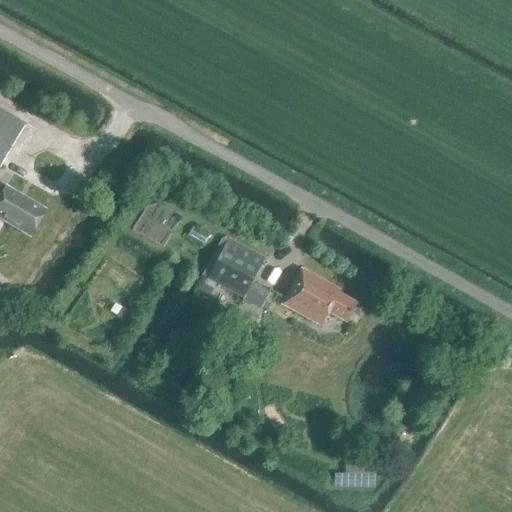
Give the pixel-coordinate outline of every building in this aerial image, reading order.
[(0,114),(0,221),(29,238),(45,212),(4,188),(2,190),(0,189),(0,164),(22,127),(0,114)] [(135,229),(165,244),(179,215),(148,201),(135,229)] [(248,286),(260,263),(225,245),(206,280),(259,307),(266,295),(248,286)] [(337,295),(339,292),(300,271),(280,306),(319,327),(326,313),(345,324),(355,305),(337,295)] [(204,286),(198,296),(207,301),(213,290),(204,286)] [(128,313),(121,309),(116,318),(123,323),(128,313)] [(338,467),(339,487),(372,485),(371,465),(338,467)]
